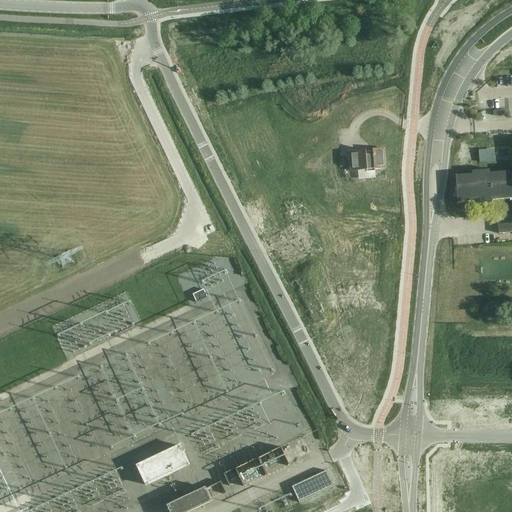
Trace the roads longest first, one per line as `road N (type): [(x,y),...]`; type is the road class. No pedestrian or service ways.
road 1 (unclassified): [(402,437),(358,435),(339,417),(187,119),(142,7)]
road 2 (tertiary): [(511,10),(471,40),(446,78),(431,134),(428,241)]
road 3 (tertiary): [(428,241),(453,108),(471,74),(511,33)]
road 4 (unclassified): [(142,7),(0,5)]
